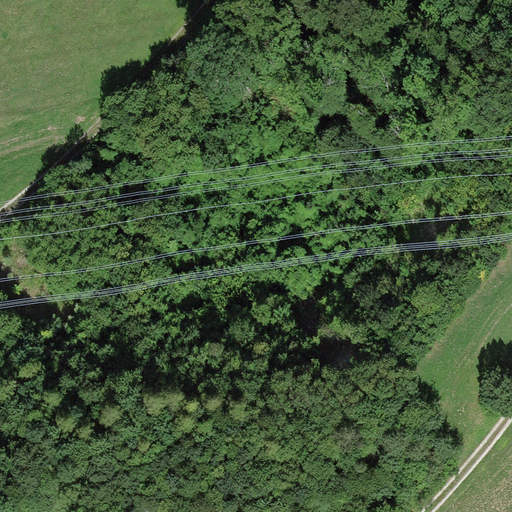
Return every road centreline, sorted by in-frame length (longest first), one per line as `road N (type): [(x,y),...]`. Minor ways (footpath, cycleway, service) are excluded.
road 1 (track): [(0,216),(90,140),(216,0)]
road 2 (track): [(511,405),(422,511)]
road 3 (track): [(64,511),(128,406)]
